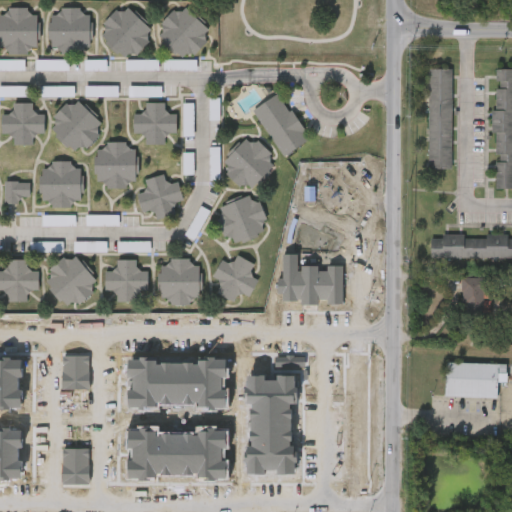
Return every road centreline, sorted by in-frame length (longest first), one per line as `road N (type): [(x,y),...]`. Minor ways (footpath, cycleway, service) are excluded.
road 1 (tertiary): [(394,0),(389,511)]
road 2 (residential): [(465,30),(466,200),(511,205)]
